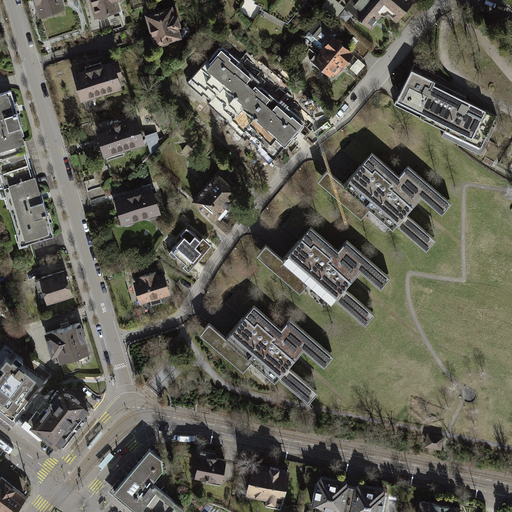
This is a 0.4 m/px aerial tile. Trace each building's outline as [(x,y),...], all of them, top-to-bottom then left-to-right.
[(35,0),(41,17),(53,13),(52,10),(62,7),(60,0),(35,0)] [(91,0),(98,18),(110,14),(109,10),(117,8),(115,1),(118,0),(91,0)] [(255,0),(254,2),(261,6),(261,8),(288,22),(305,0),(312,5),(315,1),(313,0),(255,0)] [(386,13),(388,11),(397,18),(412,0),(348,0),(346,4),(369,24),(380,12),(381,13),(384,13),(386,13)] [(141,15),(152,46),(184,36),(174,5),(141,15)] [(320,18),(306,35),(323,50),(333,38),(337,33),(320,18)] [(323,50),(315,58),(333,73),(351,53),(333,38),(323,50)] [(358,40),(352,47),(363,57),(370,50),(358,40)] [(220,44),(186,82),(201,95),(203,93),(211,100),(208,103),(229,122),(227,124),(245,139),(247,137),(259,147),(256,151),(268,162),(304,121),(286,106),(284,109),(276,103),(278,101),(261,86),(259,88),(255,85),(259,80),(242,65),(240,67),(236,64),(239,60),(220,44)] [(90,69),(75,74),(84,101),(95,97),(94,93),(119,85),(117,77),(121,76),(116,61),(102,66),(101,62),(89,66),(90,69)] [(409,69),(392,104),(443,129),(440,135),(479,155),(495,124),(491,123),(495,115),(463,99),(464,96),(409,69)] [(0,165),(2,171),(31,162),(24,141),(23,141),(19,125),(20,125),(10,90),(0,93),(0,165)] [(113,125),(98,129),(107,158),(123,153),(122,146),(142,140),(145,137),(144,131),(139,130),(136,118),(121,122),(119,120),(116,120),(113,122),(113,125)] [(325,169),(316,179),(348,207),(356,198),(391,228),(394,223),(414,240),(423,230),(403,213),(419,195),(430,204),(438,193),(406,165),(397,175),(370,152),(342,183),(325,169)] [(37,183),(31,162),(2,171),(0,171),(0,174),(7,196),(9,195),(11,202),(9,203),(18,233),(23,232),(26,241),(54,233),(43,199),(41,200),(36,183),(37,183)] [(218,169),(193,199),(214,217),(240,188),(218,169)] [(143,191),(116,199),(122,222),(146,215),(146,216),(150,219),(158,216),(159,212),(150,183),(142,185),(143,191)] [(184,235),(168,252),(174,258),(177,255),(185,262),(183,265),(188,270),(212,243),(203,236),(200,239),(187,226),(181,232),(184,235)] [(264,243),(255,253),(287,281),(295,272),(329,302),(333,297),(353,314),(362,304),(342,287),(358,269),(368,278),(377,268),(344,239),(336,249),(309,226),(281,258),(264,243)] [(64,270),(35,278),(43,303),(48,302),(48,300),(71,293),(64,270)] [(142,279),(135,281),(141,299),(149,297),(151,304),(161,301),(159,294),(169,291),(163,272),(156,274),(155,271),(141,275),(142,279)] [(207,322),(198,332),(230,360),(238,350),(273,380),(276,376),(296,393),(305,382),(286,366),(301,348),(312,356),(321,346),(288,317),(279,327),(252,304),(224,336),(207,322)] [(90,355),(80,322),(45,332),(52,353),(58,351),(60,360),(76,355),(77,359),(81,361),(88,358),(90,355)] [(8,357),(0,366),(0,398),(1,400),(2,398),(11,405),(33,376),(8,357)] [(163,390),(151,378),(146,383),(159,395),(163,390)] [(82,415),(88,408),(85,405),(87,404),(70,390),(61,390),(42,414),(36,410),(28,420),(56,443),(57,441),(59,443),(65,436),(63,434),(80,413),(82,415)] [(441,436),(426,433),(424,445),(439,448),(441,436)] [(161,458),(149,447),(114,489),(141,511),(178,511),(183,507),(152,482),(162,470),(161,458)] [(215,453),(200,450),(196,474),(207,476),(208,479),(213,480),(215,478),(221,479),(225,459),(215,457),(215,453)] [(280,506),(287,471),(278,469),(278,466),(270,465),(270,467),(253,464),(248,491),(267,495),(265,504),(280,506)] [(346,480),(320,475),(320,478),(318,477),(313,503),(315,503),(313,511),(316,511),(341,511),(342,509),(346,510),(351,485),(345,484),(346,480)] [(14,508),(24,495),(1,477),(0,478),(0,511),(15,511),(17,510),(14,508)] [(383,491),(383,488),(358,482),(357,486),(351,485),(346,510),(350,511),(349,511),(380,511),(385,491),(383,491)] [(458,511),(460,508),(449,506),(449,504),(432,500),(432,502),(421,500),(418,511),(458,511)]
